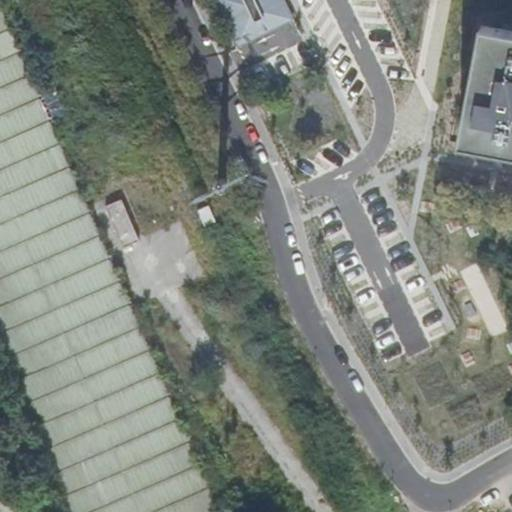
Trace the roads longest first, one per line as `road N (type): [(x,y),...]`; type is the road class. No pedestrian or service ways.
road 1 (residential): [(511,460),(448,493),(405,471),(312,328),(279,240),(270,189),(176,0)]
road 2 (motorway): [(182,511),(0,84)]
road 3 (track): [(328,511),(148,263)]
road 4 (motorway): [(0,276),(105,511)]
